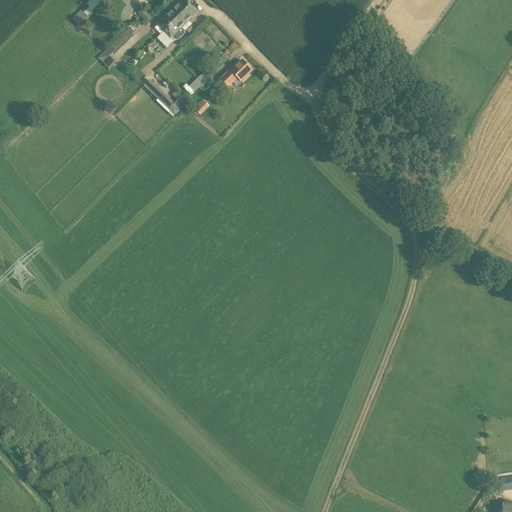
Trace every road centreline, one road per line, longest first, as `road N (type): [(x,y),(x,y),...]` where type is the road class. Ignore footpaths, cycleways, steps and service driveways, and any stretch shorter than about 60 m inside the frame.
road 1 (track): [(374,0),(320,82),(321,109),(345,160),(408,219),(417,253),(413,285),(325,511)]
road 2 (unknown): [(320,97),(283,77),(201,0)]
